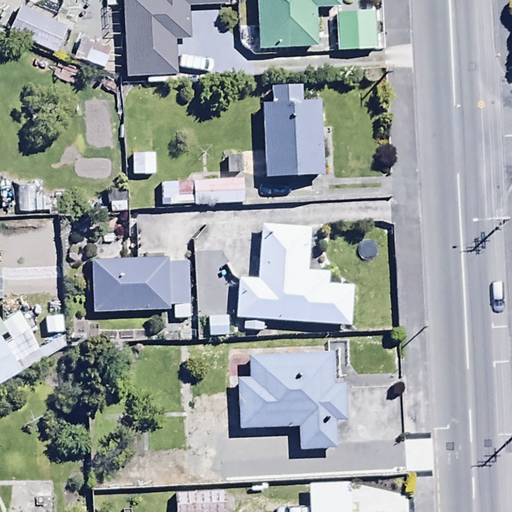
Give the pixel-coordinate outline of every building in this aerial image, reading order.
[(186,11),(226,10),(226,0),(121,0),(124,83),(175,81),(173,45),(187,45),(186,11)] [(253,0),(257,57),(314,54),(312,15),(336,14),(335,0),(253,0)] [(17,10),(4,37),(53,59),(65,31),(17,10)] [(372,16),(332,19),(335,58),(374,55),(372,16)] [(259,112),(261,158),(225,159),(226,180),(262,179),(263,186),(321,183),(317,107),(302,107),(301,94),(268,95),(269,112),(259,112)] [(129,180),(152,180),(152,142),(130,141),(129,180)] [(158,184),(158,210),(241,210),(240,183),(158,184)] [(325,292),(326,280),(308,279),(310,237),(258,232),(256,264),(234,263),(231,324),(243,325),(242,336),(260,337),(261,326),(347,332),(350,293),(325,292)] [(89,318),(167,316),(167,311),(171,311),(171,324),(187,323),(186,269),(165,270),(164,265),(88,268),(89,318)] [(0,342),(0,390),(65,352),(59,341),(36,355),(32,349),(36,347),(19,318),(0,328),(0,331),(8,345),(3,348),(0,342)] [(330,361),(245,363),(246,386),(235,386),(236,435),(297,434),(298,455),(333,454),(333,427),(343,427),(342,394),(331,394),(330,361)] [(200,458),(200,452),(186,451),(185,488),(240,489),(240,458),(200,458)] [(174,497),(173,511),(223,511),(223,497),(174,497)]
